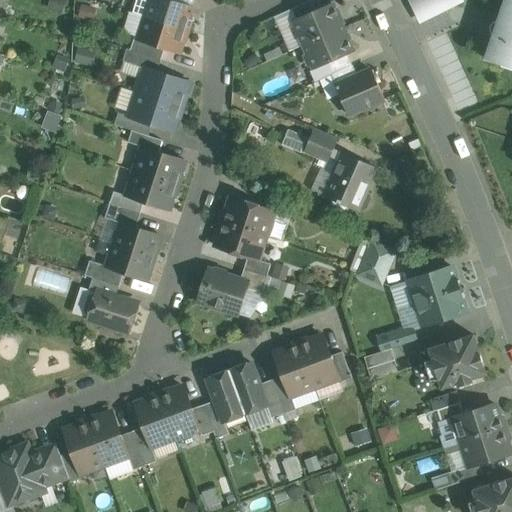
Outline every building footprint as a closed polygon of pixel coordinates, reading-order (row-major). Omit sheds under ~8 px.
[(172,1),(167,0),(151,0),(146,17),(186,30),(192,8),(172,1)] [(318,0),(312,0),(292,9),(296,20),(322,9),(318,0)] [(434,0),(410,0),(421,21),(440,11),(434,0)] [(461,0),(434,0),(440,11),(462,1),(461,0)] [(511,0),(504,0),(498,20),(497,21),(494,22),(493,23),(492,25),(491,27),(491,29),(491,31),(492,33),(493,35),(485,59),(502,65),(502,66),(511,69),(511,0)] [(296,20),(294,21),(304,45),(343,28),(333,4),(322,9),(296,20)] [(186,30),(146,17),(140,39),(139,39),(165,48),(179,52),(186,30)] [(343,28),(304,45),(314,69),(328,63),(348,55),(354,52),(343,28)] [(165,48),(139,39),(140,39),(135,37),(131,50),(130,50),(161,60),(165,48)] [(161,60),(130,50),(131,50),(127,49),(123,61),(147,69),(147,68),(158,72),(161,60)] [(348,55),(328,63),(332,74),(352,65),(348,55)] [(352,65),(332,74),(337,85),(358,76),(353,65),(352,65)] [(158,72),(147,68),(147,69),(143,80),(139,82),(136,92),(181,106),(189,82),(158,72)] [(337,85),(336,86),(349,115),(385,99),(372,70),(358,76),(337,85)] [(181,106),(136,92),(133,102),(135,106),(131,117),(131,118),(152,125),(173,131),(181,106)] [(57,130),(61,113),(47,109),(42,126),(57,130)] [(152,125),(131,118),(131,117),(118,113),(115,125),(132,130),(132,131),(149,136),(152,125)] [(339,138),(315,128),(310,139),(334,149),(339,138)] [(149,136),(132,131),(128,142),(143,147),(159,152),(163,140),(149,136)] [(334,149),(310,139),(304,153),(328,163),(334,149)] [(159,152),(143,147),(135,171),(177,185),(185,160),(159,152)] [(377,168),(343,153),(324,196),(358,210),(359,209),(364,211),(368,209),(372,200),(371,196),(366,194),(377,168)] [(177,185),(135,171),(127,196),(145,202),(169,210),(177,185)] [(127,196),(114,191),(110,203),(141,213),(145,202),(127,196)] [(283,201),(261,192),(257,205),(274,211),(279,213),(283,201)] [(257,205),(232,197),(224,222),(266,235),(274,211),(257,205)] [(141,213),(110,203),(105,218),(122,223),(136,227),(141,213)] [(266,235),(224,222),(216,246),(248,257),(258,260),(266,235)] [(136,227),(122,223),(115,245),(154,257),(161,235),(136,227)] [(396,250),(374,241),(359,274),(381,283),(396,250)] [(154,257),(115,245),(108,266),(108,267),(124,272),(147,279),(154,257)] [(271,264),(258,260),(248,257),(244,268),(267,276),(271,264)] [(108,266),(90,260),(85,275),(93,278),(119,286),(124,272),(108,267),(108,266)] [(452,266),(409,280),(416,303),(459,289),(452,266)] [(267,276),(244,268),(241,280),(248,282),(245,292),(265,298),(271,277),(267,276)] [(241,280),(208,269),(198,301),(238,314),(245,292),(248,282),(241,280)] [(119,286),(93,278),(89,290),(97,292),(116,298),(119,286)] [(459,289),(416,303),(424,326),(467,312),(459,289)] [(116,298),(97,292),(96,296),(91,299),(87,309),(90,314),(89,318),(130,332),(138,305),(116,298)] [(413,327),(378,338),(383,351),(391,349),(417,340),(413,327)] [(474,335),(430,349),(442,388),(458,383),(459,386),(472,382),(471,379),(486,374),(474,335)] [(331,356),(323,336),(299,345),(315,387),(339,378),(331,356)] [(299,345),(275,354),(283,376),(290,396),(291,396),(315,387),(299,345)] [(383,351),(364,357),(368,368),(394,360),(391,349),(383,351)] [(342,352),(331,356),(339,378),(340,382),(352,378),(342,352)] [(394,360),(368,368),(371,380),(398,371),(394,360)] [(251,362),(230,370),(246,414),(267,406),(259,384),(251,362)] [(230,370),(208,378),(216,400),(224,422),(225,422),(246,414),(230,370)] [(283,376),(271,380),(284,414),(296,409),(291,396),(290,396),(283,376)] [(271,380),(259,384),(267,406),(271,418),(284,414),(271,380)] [(193,409),(185,387),(160,396),(175,437),(199,428),(200,428),(193,409)] [(457,391),(430,399),(433,411),(437,410),(460,402),(457,391)] [(175,437),(160,396),(136,405),(144,427),(151,446),(152,446),(175,437)] [(216,400),(204,405),(214,432),(216,439),(229,434),(225,422),(224,422),(216,400)] [(460,402),(437,410),(441,421),(453,417),(464,414),(460,402)] [(464,414),(453,417),(441,421),(445,433),(442,434),(446,446),(461,442),(503,428),(495,404),(464,414)] [(204,405),(193,409),(200,428),(199,428),(202,436),(214,432),(204,405)] [(113,413),(89,422),(104,464),(128,455),(121,435),(113,413)] [(89,422),(65,431),(72,451),(80,472),(104,464),(89,422)] [(151,446),(144,427),(132,431),(145,466),(157,461),(152,446),(151,446)] [(503,428),(461,442),(469,466),(469,467),(480,463),(511,453),(503,428)] [(145,466),(132,431),(121,435),(128,455),(134,470),(145,466)] [(56,444),(38,450),(51,484),(69,478),(61,456),(56,444)] [(27,445),(0,454),(0,476),(10,503),(19,500),(28,504),(32,495),(44,491),(42,487),(51,484),(38,450),(30,453),(27,445)] [(72,451),(61,456),(69,478),(70,482),(82,477),(80,472),(72,451)] [(296,455),(283,462),(291,479),(304,472),(296,455)] [(469,466),(449,473),(453,484),(483,475),(480,463),(469,467),(469,466)] [(511,511),(511,478),(474,490),(480,511),(511,511)] [(205,505),(218,504),(217,488),(204,489),(205,505)]
